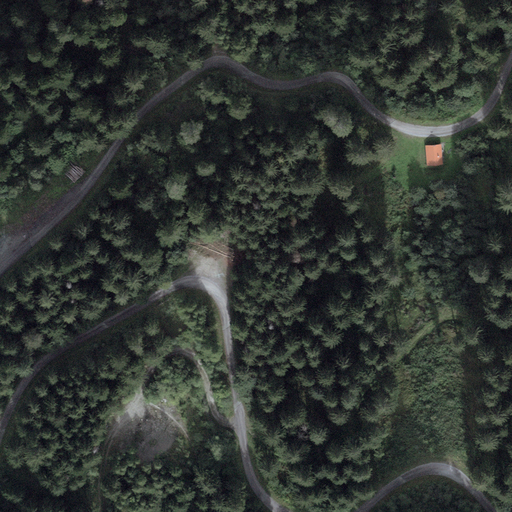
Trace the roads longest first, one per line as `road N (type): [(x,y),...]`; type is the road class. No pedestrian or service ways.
road 1 (track): [(0,273),(155,101),(210,64),(280,85),(336,78),(376,117),(426,131),(482,113),(511,60)]
road 2 (track): [(281,511),(253,482),(220,298),(195,275),(48,355),(0,431)]
road 3 (track): [(511,323),(446,314),(378,374),(318,453),(295,462),(271,456),(239,414)]
road 4 (track): [(102,511),(109,435),(121,408),(173,350),(196,356),(216,417),(240,424)]
road 5 (track): [(498,511),(452,471),(435,467),(397,480),(357,511)]
road 6 (track): [(134,393),(181,422),(195,452),(200,511)]
